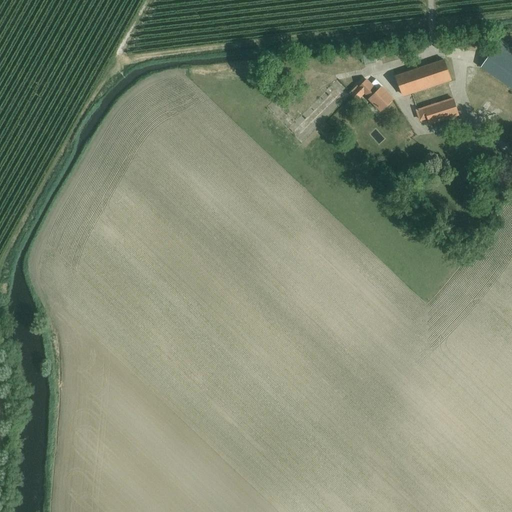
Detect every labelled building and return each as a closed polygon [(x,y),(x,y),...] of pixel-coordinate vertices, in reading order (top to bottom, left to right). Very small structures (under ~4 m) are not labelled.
[(511,49),(501,41),(481,67),(511,90),(511,49)] [(374,51),(362,54),(364,66),(376,64),(374,51)] [(444,60),(395,76),(402,97),(452,81),(444,60)] [(357,85),(349,94),(357,102),(364,95),(368,99),(367,99),(380,112),(394,99),(376,79),(371,84),(366,79),(358,87),(357,85)] [(453,98),(415,110),(419,122),(427,120),(429,125),(459,116),(453,98)]
